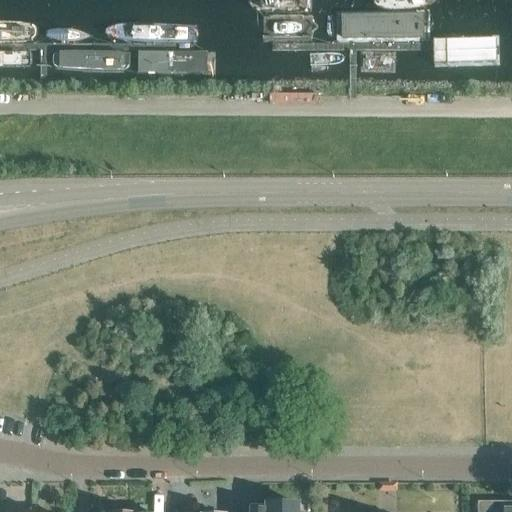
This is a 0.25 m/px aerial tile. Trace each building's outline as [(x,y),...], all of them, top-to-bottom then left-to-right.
[(39,93),(40,98),(45,98),(45,93),(46,89),(46,56),(51,50),(39,51),(39,89),(39,93)] [(130,440),(129,431),(129,429),(125,429),(124,416),(112,416),(112,429),(107,429),(108,440),(130,440)] [(171,430),(171,432),(171,440),(193,441),(193,430),(188,430),(188,417),(175,417),(175,430),(171,430)] [(396,479),(379,479),(379,488),(396,487),(396,479)] [(511,511),(511,508),(504,508),(504,502),(477,502),(476,511),(511,511)]
